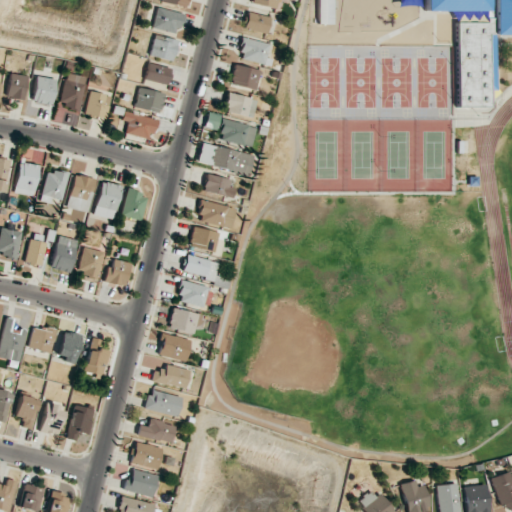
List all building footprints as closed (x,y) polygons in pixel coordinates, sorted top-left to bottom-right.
[(189,0),(160,0),(160,2),(188,8),(189,0)] [(275,9),(277,0),(249,0),(249,2),(275,9)] [(317,0),(317,24),(332,24),(332,0),(317,0)] [(424,0),(424,12),(453,12),(453,69),(455,69),(455,106),(488,106),(488,91),(495,91),(494,0),(424,0)] [(511,0),(493,0),(494,35),(511,35),(511,0)] [(182,14),(156,7),(150,28),(177,34),(182,14)] [(243,28),(266,33),(269,17),(246,12),(243,28)] [(148,55),(172,61),(177,40),(153,34),(148,55)] [(237,57),(263,64),(268,44),(243,37),(237,57)] [(146,63),(143,80),(167,85),(170,67),(146,63)] [(228,83),(253,91),(259,71),(234,64),(228,83)] [(85,78),(65,73),(57,106),(76,111),(85,78)] [(6,97),(23,99),(25,75),(8,74),(6,97)] [(49,106),(55,80),(35,76),(30,102),(49,106)] [(159,113),(164,93),(137,88),(133,108),(159,113)] [(103,119),(109,96),(89,91),(82,114),(103,119)] [(251,117),(254,98),(227,93),(223,112),(251,117)] [(123,132),(149,140),(155,120),(123,111),(120,120),(126,122),(123,132)] [(206,115),(204,127),(219,131),(217,140),(250,148),(255,126),(206,115)] [(252,154),(200,143),(196,164),(247,174),(252,154)] [(0,192),(5,193),(8,159),(0,158),(0,192)] [(15,194),(34,195),(37,164),(17,163),(15,194)] [(59,204),(67,174),(47,169),(39,199),(59,204)] [(65,207),(87,212),(95,180),(73,174),(65,207)] [(227,187),(229,178),(205,175),(202,192),(231,197),(233,188),(227,187)] [(121,186),(101,181),(92,214),(111,220),(121,186)] [(118,214),(139,221),(147,195),(127,189),(118,214)] [(229,228),(233,207),(200,201),(196,221),(229,228)] [(186,245),(212,252),(217,233),(191,226),(186,245)] [(0,251),(1,252),(0,255),(0,257),(14,260),(21,232),(0,227),(0,251)] [(68,273),(76,241),(57,235),(49,268),(68,273)] [(23,262),(39,266),(45,241),(30,237),(23,262)] [(95,280),(103,252),(83,247),(75,275),(95,280)] [(180,274),(226,284),(227,280),(213,276),(216,262),(184,255),(180,274)] [(102,281),(123,287),(129,263),(113,259),(111,267),(106,266),(102,281)] [(174,300),(200,308),(206,287),(180,280),(174,300)] [(167,328),(193,333),(196,313),(170,309),(167,328)] [(10,330),(12,319),(3,317),(0,337),(0,358),(16,361),(21,332),(10,330)] [(54,331),(31,326),(27,348),(49,353),(54,331)] [(79,335),(61,331),(54,360),(73,364),(79,335)] [(188,339),(160,333),(156,355),(184,361),(188,339)] [(98,339),(88,337),(82,372),(100,375),(105,350),(97,349),(98,339)] [(152,369),(149,382),(183,389),(187,369),(164,364),(162,372),(152,369)] [(143,409),(175,417),(180,397),(149,389),(143,409)] [(0,421),(5,422),(9,392),(0,391),(0,421)] [(30,428),(37,400),(18,395),(13,416),(21,418),(19,426),(30,428)] [(62,408),(44,404),(38,431),(57,435),(62,408)] [(76,432),(85,435),(91,409),(73,405),(65,439),(74,441),(76,432)] [(138,424),(135,434),(168,444),(174,425),(148,418),(146,427),(138,424)] [(130,464),(157,468),(160,446),(133,443),(130,464)] [(153,496),(156,473),(126,469),(123,491),(153,496)] [(511,509),(511,478),(510,471),(490,477),(498,505),(505,503),(507,511),(511,509)] [(0,484),(0,510),(11,511),(15,481),(5,479),(4,485),(0,484)] [(416,486),(414,480),(398,485),(406,511),(429,511),(422,485),(416,486)] [(434,486),(437,511),(459,511),(455,483),(434,486)] [(18,508),(36,511),(41,488),(23,484),(18,508)] [(463,486),(464,511),(487,511),(486,485),(463,486)] [(364,511),(391,511),(376,487),(357,499),(364,511)] [(49,492),(45,511),(65,511),(68,495),(49,492)] [(157,511),(152,511),(153,502),(119,497),(117,511),(157,511)]
